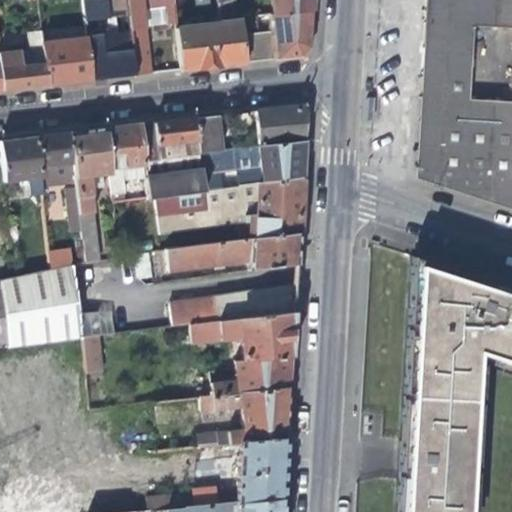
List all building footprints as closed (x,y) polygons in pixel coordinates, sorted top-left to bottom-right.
[(81,0),(83,18),(91,81),(111,78),(136,76),(133,52),(126,0),(81,0)] [(175,23),(172,0),(126,0),(133,52),(146,51),(144,26),(155,25),(175,23)] [(270,0),(273,14),(310,10),(310,0),(270,0)] [(511,95),(465,92),(417,88),(411,167),(428,168),(428,172),(454,174),(454,182),(478,184),(478,192),(502,194),(502,199),(511,199),(511,0),(423,0),(418,67),(467,71),(472,9),(494,11),(494,19),(511,20),(511,95)] [(232,18),(230,2),(218,4),(220,20),(232,18)] [(271,26),(275,60),(299,57),(308,47),(309,29),(310,10),(273,14),(269,14),(271,26)] [(91,81),(83,18),(77,19),(78,27),(71,27),(72,39),(42,43),(44,59),(47,86),(76,82),(91,81)] [(234,64),(245,63),(241,29),(240,21),(220,23),(225,65),(234,64)] [(206,68),(225,65),(220,23),(175,28),(180,71),(206,68)] [(271,26),(241,29),(245,63),(260,61),(275,60),(271,26)] [(41,31),(41,34),(42,43),(72,39),(71,27),(41,31)] [(31,60),(44,59),(42,43),(41,34),(28,35),(29,49),(31,60)] [(31,60),(29,49),(5,51),(4,47),(0,47),(0,72),(2,91),(26,88),(47,86),(44,59),(31,60)] [(150,50),(146,51),(133,52),(136,76),(153,73),(150,50)] [(465,92),(467,71),(418,67),(417,88),(465,92)] [(251,112),(255,147),(256,146),(304,141),(306,121),(306,114),(301,106),(251,112)] [(219,151),(215,116),(192,119),(194,140),(196,151),(196,154),(207,153),(219,151)] [(175,121),(151,124),(154,145),(183,142),(194,140),(192,119),(175,121)] [(138,147),(154,145),(151,124),(135,125),(138,147)] [(105,167),(117,166),(139,163),(138,147),(135,125),(121,127),(101,129),(105,167)] [(84,176),(106,174),(105,167),(101,129),(84,131),(68,133),(71,162),(73,178),(84,176)] [(48,164),(71,162),(68,133),(52,135),(32,137),(35,166),(48,164)] [(0,173),(1,181),(16,179),(25,178),(37,177),(35,166),(32,137),(20,139),(0,140),(0,173)] [(184,152),(196,151),(194,140),(183,142),(184,152)] [(303,158),(304,141),(256,146),(260,185),(302,180),(303,158)] [(184,152),(183,142),(154,145),(138,147),(139,163),(141,178),(198,171),(196,154),(196,151),(184,152)] [(232,167),(234,188),(255,185),(260,185),(256,146),(255,147),(238,149),(238,154),(239,165),(232,167)] [(211,191),(207,153),(196,154),(198,171),(200,192),(211,191)] [(71,162),(48,164),(50,185),(73,182),(73,178),(71,162)] [(119,180),(141,178),(139,163),(117,166),(119,180)] [(50,185),(48,164),(35,166),(37,177),(38,187),(45,186),(50,185)] [(119,180),(117,166),(105,167),(106,174),(107,182),(119,180)] [(511,199),(502,199),(502,194),(478,192),(478,184),(454,182),(454,174),(428,172),(428,168),(411,167),(411,176),(511,208),(511,199)] [(198,171),(141,178),(143,198),(183,194),(200,192),(198,171)] [(86,197),(84,176),(73,178),(73,182),(74,191),(75,198),(86,197)] [(38,193),(38,191),(38,187),(37,177),(25,178),(26,184),(27,195),(38,193)] [(241,217),(242,225),(247,224),(246,240),(299,234),(300,207),(302,180),(260,185),(255,185),(254,216),(241,217)] [(238,218),(241,217),(254,216),(255,185),(234,188),(238,218)] [(66,224),(78,223),(77,215),(75,198),(74,191),(62,192),(66,224)] [(185,211),(183,194),(143,198),(145,215),(185,211)] [(77,215),(88,214),(86,197),(75,198),(77,215)] [(91,239),(88,214),(77,215),(78,223),(80,240),(91,239)] [(242,225),(227,227),(229,242),(246,240),(247,224),(242,225)] [(229,242),(227,227),(210,229),(212,244),(229,242)] [(171,235),(172,249),(212,244),(210,229),(171,235)] [(245,271),(297,265),(298,247),(299,234),(246,240),(245,262),(245,271)] [(165,272),(245,262),(246,240),(229,242),(212,244),(172,249),(162,251),(163,256),(165,272)] [(511,288),(507,287),(406,254),(396,439),(394,478),(392,511),(473,511),(482,354),(475,354),(475,341),(493,347),(491,354),(511,360),(511,288)] [(0,346),(7,346),(7,348),(81,340),(78,314),(72,266),(0,279),(0,346)] [(173,328),(190,326),(202,325),(218,323),(240,321),(294,314),(295,296),(296,282),(215,294),(216,301),(170,305),(173,328)] [(110,311),(78,314),(81,340),(99,337),(113,336),(110,311)] [(242,341),(244,364),(291,358),(292,338),(294,314),(240,321),(242,341)] [(218,323),(220,343),(242,341),(240,321),(218,323)] [(202,325),(203,346),(220,343),(218,323),(202,325)] [(191,347),(203,346),(202,325),(190,326),(191,347)] [(102,371),(99,337),(81,340),(85,373),(102,371)] [(203,369),(230,366),(228,355),(202,358),(203,369)] [(234,365),(236,383),(237,396),(246,394),(289,389),(290,369),(291,358),(244,364),(236,365),(234,365)] [(210,387),(212,399),(230,397),(237,396),(236,383),(210,387)] [(192,389),(193,401),(203,400),(212,399),(210,387),(192,389)] [(244,431),(243,443),(286,438),(287,422),(288,403),(289,389),(246,394),(245,408),(244,431)] [(229,411),(245,408),(246,394),(237,396),(230,397),(229,411)] [(206,414),(229,411),(230,397),(212,399),(203,400),(206,414)] [(229,411),(228,433),(244,431),(245,408),(229,411)] [(244,431),(228,433),(228,444),(241,443),(243,443),(244,431)] [(197,438),(197,447),(223,445),(228,444),(228,433),(197,438)] [(241,443),(238,493),(237,503),(283,498),(284,470),(286,438),(243,443),(241,443)] [(225,462),(223,445),(197,447),(173,450),(176,467),(225,462)] [(193,493),(193,495),(194,508),(216,505),(215,492),(215,490),(193,493)] [(229,490),(215,492),(216,505),(231,504),(229,494),(229,490)] [(238,493),(229,494),(231,504),(237,503),(238,493)] [(179,496),(179,500),(181,509),(186,508),(194,508),(193,495),(179,496)] [(144,501),(145,511),(153,511),(166,511),(172,510),(172,501),(171,498),(144,501)] [(236,511),(281,511),(283,498),(237,503),(236,511)] [(179,500),(172,501),(172,510),(181,509),(179,500)] [(236,511),(237,503),(231,504),(216,505),(194,508),(186,508),(186,511),(236,511)]
